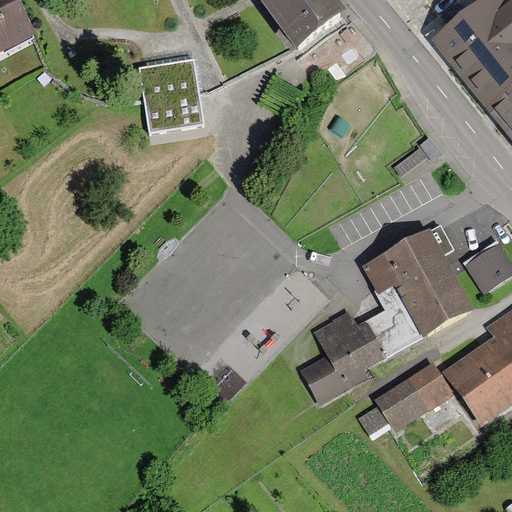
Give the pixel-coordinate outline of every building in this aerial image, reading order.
[(0,0),(0,55),(36,36),(16,0),(0,0)] [(261,0),(300,54),(320,39),(347,19),(333,0),(261,0)] [(511,0),(485,0),(434,41),(493,117),(511,140),(511,0)] [(196,61),(140,71),(152,138),(208,129),(196,61)] [(431,139),(421,147),(422,149),(428,157),(434,164),(444,156),(431,139)] [(402,178),(428,157),(422,149),(395,169),(402,178)] [(301,372),(320,408),(370,381),(365,371),(478,311),(449,257),(459,252),(443,224),(361,268),(384,311),(358,325),(352,313),(314,333),(327,358),(301,372)] [(466,268),(484,296),(511,277),(511,264),(500,246),(466,268)] [(459,392),(483,430),(511,409),(511,312),(487,329),(494,339),(441,375),(434,365),(376,402),(380,408),(390,424),(396,433),(459,392)] [(370,436),(390,424),(380,408),(361,419),(370,436)]
